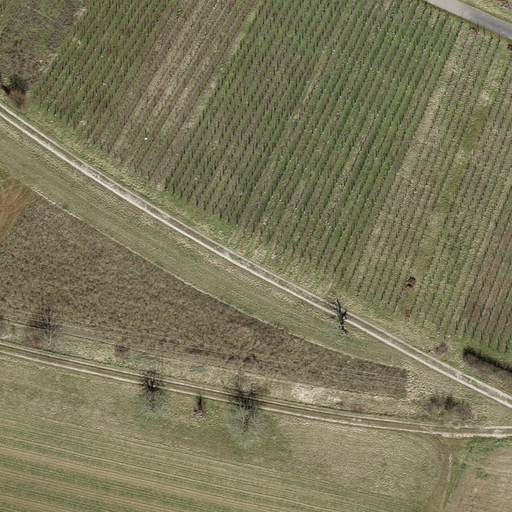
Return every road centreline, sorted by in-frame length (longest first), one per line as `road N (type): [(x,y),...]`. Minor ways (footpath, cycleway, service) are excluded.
road 1 (track): [(0,110),(125,193),(511,402)]
road 2 (track): [(0,347),(235,400),(456,433),(511,433)]
